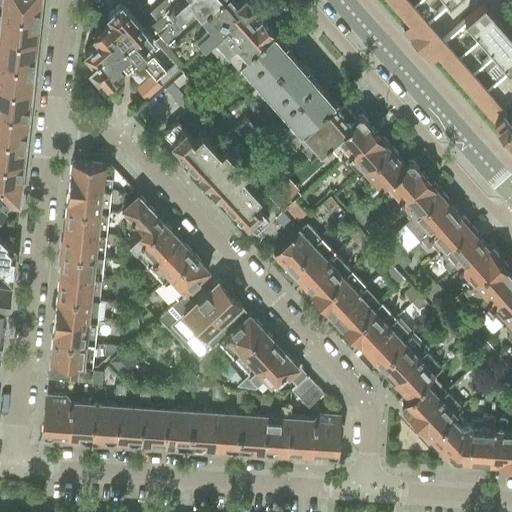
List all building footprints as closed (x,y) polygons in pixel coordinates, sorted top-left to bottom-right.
[(0,0),(0,11),(37,16),(39,0),(0,0)] [(160,0),(149,10),(155,18),(175,0),(160,0)] [(150,23),(167,41),(213,0),(175,0),(155,18),(150,23)] [(207,39),(208,40),(244,8),(252,1),(251,0),(213,0),(167,41),(184,60),(207,39)] [(389,0),(399,10),(411,0),(389,0)] [(416,30),(450,0),(411,0),(399,10),(416,30)] [(138,59),(151,74),(160,84),(173,74),(152,51),(145,57),(141,53),(145,50),(141,46),(151,37),(119,1),(105,13),(109,18),(104,21),(138,59)] [(436,53),(437,53),(449,67),(500,22),(483,3),(463,20),(444,36),(432,47),(436,53)] [(229,52),(236,60),(271,29),(259,16),(255,20),(244,8),(208,40),(223,57),(229,52)] [(445,8),(432,19),(444,32),(457,21),(445,8)] [(0,36),(35,41),(37,16),(0,11),(0,36)] [(126,70),(138,59),(104,21),(91,33),(96,38),(82,51),(91,61),(89,63),(106,82),(116,73),(113,70),(120,64),(126,70)] [(449,67),(464,85),(511,43),(511,36),(500,22),(449,67)] [(238,60),(261,85),(294,56),(271,29),(236,60),(237,61),(238,60)] [(0,61),(32,65),(35,41),(0,36),(0,61)] [(511,43),(464,85),(482,104),(511,77),(511,43)] [(294,56),(261,85),(283,110),(271,120),(276,126),(277,124),(280,127),(279,129),(288,139),(332,101),(332,99),(294,56)] [(0,86),(29,90),(32,65),(0,61),(0,86)] [(160,84),(151,74),(136,87),(146,97),(160,84)] [(511,77),(482,104),(511,138),(511,77)] [(172,82),(165,88),(179,105),(186,98),(172,82)] [(0,112),(27,115),(29,90),(0,86),(0,112)] [(299,144),(310,156),(324,143),(354,116),(344,104),(339,108),(332,101),(288,139),(295,147),(299,144)] [(0,137),(24,140),(27,115),(0,112),(0,137)] [(324,143),(339,159),(374,129),(362,115),(357,115),(354,116),(324,143)] [(225,135),(224,136),(235,148),(236,147),(237,146),(256,129),(246,117),(225,135)] [(198,171),(208,182),(235,157),(224,146),(219,150),(201,130),(194,137),(177,119),(163,133),(198,170),(198,171)] [(261,144),(271,155),(288,139),(278,129),(261,144)] [(351,164),(358,173),(390,144),(383,137),(381,137),(374,129),(339,159),(340,160),(347,167),(351,164)] [(0,162),(21,164),(24,140),(0,137),(0,162)] [(288,139),(271,155),(279,164),(296,149),(295,147),(288,139)] [(362,184),(370,193),(404,163),(398,156),(397,152),(390,144),(358,173),(366,181),(362,184)] [(235,157),(208,182),(255,231),(268,218),(260,210),(261,210),(252,200),(253,200),(260,193),(241,173),(246,169),(235,157)] [(71,163),(68,183),(109,188),(111,177),(104,177),(105,163),(75,160),(71,163)] [(404,163),(380,184),(380,185),(382,187),(387,192),(383,196),(390,204),(424,174),(412,160),(407,160),(404,163)] [(21,164),(0,162),(0,191),(9,200),(9,201),(17,202),(21,164)] [(402,210),(409,219),(441,190),(434,182),(431,182),(424,174),(390,204),(398,213),(402,210)] [(68,183),(66,205),(107,210),(109,188),(68,183)] [(408,250),(421,238),(454,208),(448,201),(448,198),(441,190),(409,219),(393,234),(408,250)] [(123,203),(119,207),(140,228),(128,239),(133,244),(134,246),(162,220),(161,218),(136,191),(131,196),(123,203)] [(330,197),(321,205),(328,212),(337,204),(330,197)] [(353,197),(345,205),(351,212),(359,204),(353,197)] [(294,200),(286,208),(297,220),(305,212),(294,200)] [(66,205),(64,227),(105,232),(107,210),(66,205)] [(431,243),(439,252),(471,224),(464,216),(460,216),(454,208),(421,238),(427,246),(431,243)] [(282,211),(274,217),(290,233),(297,227),(282,211)] [(132,248),(147,265),(178,236),(162,220),(134,246),(132,248)] [(273,250),(288,267),(320,236),(305,220),(273,250)] [(352,221),(343,229),(351,238),(360,230),(352,221)] [(442,263),(451,273),(484,242),(478,235),(478,232),(471,224),(439,252),(446,260),(442,263)] [(64,227),(61,249),(103,254),(105,232),(64,227)] [(360,230),(351,238),(358,245),(367,237),(360,230)] [(0,269),(9,278),(13,247),(0,235),(0,269)] [(147,265),(162,280),(193,252),(178,236),(147,265)] [(288,267),(303,283),(335,253),(320,236),(288,267)] [(461,277),(469,286),(500,258),(493,250),(491,250),(484,242),(451,273),(457,280),(461,277)] [(61,249),(59,271),(100,276),(103,254),(61,249)] [(193,252),(162,280),(177,296),(207,268),(193,252)] [(303,283),(318,299),(350,269),(335,253),(303,283)] [(489,299),(491,302),(511,282),(511,273),(507,268),(507,266),(500,258),(469,286),(465,290),(479,305),(487,298),(489,299)] [(390,262),(382,269),(396,284),(404,277),(390,262)] [(318,299),(333,315),(365,285),(350,269),(318,299)] [(59,271),(57,293),(98,297),(100,276),(59,271)] [(428,276),(417,285),(425,294),(435,284),(428,276)] [(180,312),(168,322),(184,339),(194,329),(210,346),(217,339),(218,339),(224,333),(248,311),(216,277),(180,312)] [(116,279),(115,294),(131,296),(127,280),(116,279)] [(502,323),(511,313),(511,282),(491,302),(483,309),(491,318),(495,315),(502,323)] [(0,310),(5,311),(9,286),(0,284),(0,310)] [(435,284),(425,294),(432,301),(442,291),(435,284)] [(333,315),(348,331),(380,301),(365,285),(333,315)] [(411,285),(402,294),(410,303),(419,295),(411,285)] [(57,293),(54,315),(96,319),(102,320),(104,300),(98,300),(98,297),(57,293)] [(419,295),(410,303),(418,310),(426,302),(419,295)] [(348,331),(363,347),(395,317),(380,301),(348,331)] [(148,310),(141,317),(143,327),(155,316),(148,310)] [(457,310),(447,319),(454,327),(464,318),(457,310)] [(218,339),(233,356),(263,328),(248,311),(224,333),(218,339)] [(506,334),(511,340),(511,313),(502,323),(510,331),(506,334)] [(126,314),(124,335),(127,337),(136,329),(138,322),(136,315),(126,314)] [(54,315),(52,337),(93,341),(96,319),(54,315)] [(363,347),(378,363),(410,333),(395,317),(363,347)] [(441,319),(433,327),(441,335),(449,327),(441,319)] [(467,321),(457,330),(458,331),(466,339),(475,330),(468,322),(467,321)] [(449,327),(441,335),(447,341),(455,334),(449,327)] [(248,372),(276,346),(273,342),(273,338),(263,328),(233,356),(248,372)] [(378,363),(393,379),(425,349),(410,333),(378,363)] [(93,341),(52,337),(50,361),(91,365),(93,341)] [(105,343),(104,353),(108,354),(118,345),(105,343)] [(123,346),(108,360),(121,375),(137,361),(123,346)] [(241,379),(236,384),(254,387),(264,378),(264,379),(269,384),(283,371),(286,374),(295,384),(306,374),(283,350),(280,350),(276,346),(248,372),(241,379)] [(393,379),(408,395),(431,374),(440,365),(425,349),(393,379)] [(213,365),(203,354),(191,365),(207,371),(213,365)] [(48,377),(68,380),(70,367),(49,364),(48,377)] [(68,380),(68,382),(77,383),(79,368),(70,367),(68,380)] [(92,384),(101,384),(102,371),(93,370),(92,384)] [(234,371),(225,380),(236,384),(241,379),(234,371)] [(189,374),(188,388),(198,389),(198,374),(189,374)] [(294,385),(291,388),(300,397),(302,395),(314,383),(306,374),(295,384),(294,385)] [(401,401),(401,406),(415,420),(447,391),(437,380),(432,375),(431,374),(408,395),(401,401)] [(213,383),(212,398),(222,398),(223,383),(213,383)] [(302,395),(300,397),(308,406),(311,403),(323,392),(314,383),(302,395)] [(116,384),(115,398),(124,398),(125,384),(116,384)] [(139,388),(139,401),(148,401),(149,388),(139,388)] [(164,389),(163,403),(172,403),(173,390),(164,389)] [(245,406),(246,391),(236,391),(235,405),(245,406)] [(415,420),(429,436),(457,410),(457,411),(462,407),(447,391),(415,420)] [(53,434),(68,435),(71,400),(70,400),(65,395),(46,393),(44,424),(41,426),(41,433),(43,436),(50,436),(53,434)] [(260,397),(259,411),(269,412),(270,397),(260,397)] [(90,437),(93,437),(95,402),(71,400),(68,435),(78,436),(81,438),(88,439),(90,437)] [(114,438),(117,438),(119,404),(95,402),(93,437),(102,437),(105,440),(112,440),(114,438)] [(139,440),(141,440),(144,405),(119,404),(117,438),(127,439),(129,442),(136,442),(139,440)] [(141,440),(165,442),(168,407),(144,405),(141,440)] [(177,445),(189,446),(192,409),(168,407),(165,442),(175,442),(177,445)] [(203,444),(213,445),(216,410),(192,409),(189,446),(200,447),(203,444)] [(225,448),(237,449),(240,412),(216,410),(213,445),(223,446),(225,448)] [(451,459),(466,460),(468,424),(462,424),(462,417),(457,411),(457,410),(429,436),(451,459)] [(251,448),(261,448),(264,414),(240,412),(237,449),(249,450),(251,448)] [(313,418),(310,452),(325,453),(327,455),(334,456),(337,454),(337,446),(335,444),(337,413),(318,412),(312,417),(313,418)] [(275,449),(286,450),(289,415),(264,414),(261,448),(263,449),(265,451),(273,452),(275,449)] [(480,461),(491,462),(494,415),(482,414),(481,419),(472,418),(472,424),(468,424),(466,460),(469,461),(471,463),(478,463),(480,461)] [(286,450),(310,452),(313,418),(312,417),(289,415),(286,450)] [(503,465),(511,465),(511,420),(505,421),(505,416),(494,415),(491,462),(501,463),(503,465)]
